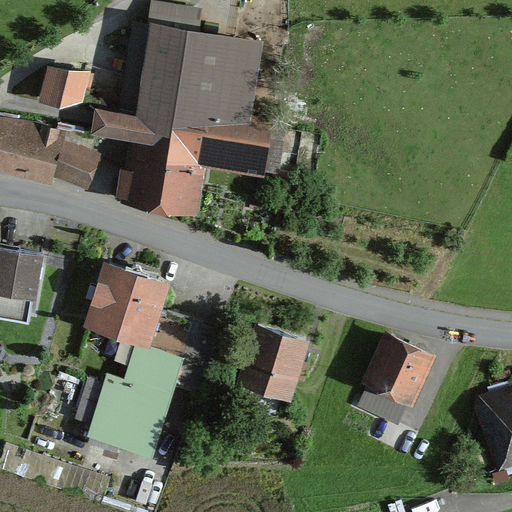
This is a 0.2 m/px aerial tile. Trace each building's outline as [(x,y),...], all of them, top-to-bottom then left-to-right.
[(279,36),(144,11),(125,114),(107,110),(103,130),(147,138),(134,206),(197,218),(206,170),(269,182),(287,140),(280,117),(264,117),(279,36)] [(109,150),(1,118),(0,120),(0,160),(58,178),(61,169),(100,181),(109,150)] [(46,243),(0,235),(0,285),(37,292),(46,243)] [(185,277),(111,251),(91,311),(137,327),(121,374),(101,367),(82,424),(152,448),(188,344),(164,336),(185,277)] [(311,327),(262,310),(240,371),(289,388),(311,327)] [(430,347),(387,326),(361,379),(403,400),(430,347)] [(511,387),(484,395),(503,456),(511,452),(511,387)]
